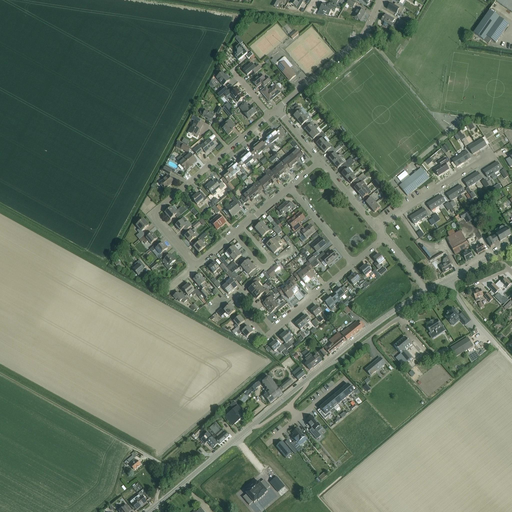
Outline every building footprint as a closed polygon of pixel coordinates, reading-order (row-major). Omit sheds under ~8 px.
[(298,10),(303,2),(300,0),(292,0),(290,4),(293,6),(293,7),(298,10)] [(353,8),(356,2),(351,0),(348,0),(346,4),(344,7),(347,9),(349,6),(347,5),(347,4),(353,8)] [(511,0),(497,0),(496,1),(511,12),(511,0)] [(329,7),(323,3),(319,10),(328,15),(331,11),(334,12),(337,8),(331,4),(329,7)] [(397,7),(390,4),(387,9),(396,14),(398,11),(402,14),(405,8),(398,4),(397,7)] [(365,12),(361,10),(358,8),(353,17),(360,21),(362,17),(365,12)] [(496,43),(509,25),(489,11),(473,33),(488,44),(491,40),(496,43)] [(395,20),(385,14),(383,18),(381,21),(384,23),(383,26),(386,27),(387,25),(391,27),(393,24),(392,23),(395,20)] [(291,33),(297,28),(291,22),(286,26),(291,33)] [(407,29),(407,28),(409,25),(404,22),(402,26),(400,28),(405,31),(407,29)] [(292,40),(299,34),(296,31),(290,36),(292,40)] [(238,61),(242,58),(247,54),(240,45),(236,48),(238,51),(237,55),(235,57),(238,61)] [(289,81),(296,76),(293,72),(284,61),(277,67),(286,77),(289,81)] [(255,67),(251,63),(243,71),(247,76),(252,71),(255,74),(261,69),(258,65),(255,67)] [(226,77),(222,73),(216,78),(223,86),(230,80),(227,77),(226,77)] [(265,79),(260,74),(252,81),(257,88),(261,84),(264,87),(271,81),(268,77),(265,79)] [(281,85),(280,84),(278,83),(276,85),(276,84),(268,91),(266,88),(261,92),(269,102),(282,91),(279,89),(281,87),(281,85)] [(219,97),(227,90),(224,87),(216,93),(219,97)] [(232,88),(227,92),(229,95),(230,94),(235,100),(234,100),(236,102),(237,102),(237,103),(240,100),(244,97),(237,88),(234,91),(232,88)] [(249,108),(245,103),(240,108),(243,112),(243,113),(248,119),(257,112),(251,106),(249,108)] [(301,110),(299,107),(294,112),(296,114),(294,116),(298,121),(307,113),(303,108),(301,110)] [(212,121),(215,116),(209,112),(209,111),(207,111),(206,111),(206,110),(205,111),(203,110),(201,110),(200,113),(201,114),(203,116),(212,121)] [(307,113),(298,121),(302,126),(305,122),(307,125),(311,121),(313,120),(307,113)] [(233,129),(236,127),(230,120),(224,125),(225,127),(222,129),(228,136),(232,132),(232,131),(231,130),(231,131),(230,130),(232,128),(233,129)] [(203,125),(199,123),(194,121),(188,133),(197,138),(200,132),(199,132),(203,125)] [(314,127),(312,125),(313,124),(311,121),(307,125),(309,127),(305,130),(309,135),(312,132),(318,127),(317,125),(314,127)] [(322,132),(318,127),(312,132),(309,135),(313,139),(317,136),(319,139),(324,134),(325,133),(324,131),(322,132)] [(282,137),(277,130),(275,132),(273,130),(269,134),(275,141),(279,138),(280,139),(282,137)] [(266,139),(264,141),(269,147),(272,151),(275,149),(272,145),(271,144),(275,141),(269,134),(265,138),(266,139)] [(321,148),(327,143),(323,139),(326,137),(324,134),(319,139),(320,141),(317,144),(321,148)] [(482,148),(486,146),(484,142),(482,139),(475,143),(479,150),(480,150),(479,149),(482,148)] [(212,150),(215,147),(209,140),(205,143),(201,147),(199,145),(193,150),(198,155),(200,153),(201,155),(202,155),(200,153),(203,150),(206,153),(211,149),(212,150)] [(188,153),(191,148),(183,144),(178,141),(177,143),(181,145),(180,148),(181,148),(181,149),(188,153)] [(260,141),(256,145),(262,152),(266,149),(267,149),(269,147),(264,141),(262,143),(260,141)] [(331,148),(327,143),(321,148),(325,153),(327,151),(329,154),(330,154),(335,149),(333,146),(331,148)] [(479,150),(475,143),(468,147),(473,154),(476,152),(476,151),(479,150)] [(256,158),(259,156),(258,155),(262,152),(256,145),(252,148),(253,150),(251,152),(256,158)] [(336,152),(342,148),(340,145),(335,149),(330,154),(332,156),(329,159),(333,164),(342,156),(341,154),(338,156),(335,153),(336,153),(336,152)] [(292,153),(292,154),(288,158),(294,165),(299,161),(297,159),(300,157),(294,151),(292,153)] [(466,161),(470,158),(466,151),(459,156),(463,163),(464,163),(463,162),(466,160),(466,161)] [(249,154),(247,152),(243,156),(249,163),(253,160),(254,160),(256,158),(251,152),(249,154)] [(187,156),(179,163),(182,166),(185,170),(186,170),(187,171),(192,166),(191,165),(196,161),(193,157),(190,154),(187,156)] [(243,169),(246,167),(245,166),(249,163),(243,156),(239,159),(240,161),(238,163),(243,169)] [(343,164),(341,161),(345,159),(342,156),(333,164),(337,168),(337,169),(340,167),(342,170),(353,161),(350,158),(345,163),(343,164)] [(463,163),(459,156),(452,160),(457,167),(460,165),(460,164),(463,162),(463,163)] [(294,165),(288,158),(284,161),(284,160),(281,162),(287,168),(289,166),(290,168),(294,165)] [(440,165),(434,169),(436,172),(438,176),(442,174),(445,172),(448,170),(445,165),(448,163),(445,159),(445,158),(438,162),(440,165)] [(349,177),(352,174),(348,169),(349,168),(355,163),(353,161),(342,170),(344,172),(342,174),(346,179),(349,177)] [(281,176),(286,172),(285,170),(287,168),(281,162),(279,164),(280,165),(275,168),(281,176)] [(425,162),(422,165),(427,171),(428,171),(430,169),(425,162)] [(494,174),(501,169),(497,162),(490,166),(494,174)] [(236,164),(235,163),(230,166),(236,174),(240,170),(241,171),(243,169),(238,163),(236,164)] [(228,182),(233,178),(232,177),(236,174),(230,166),(226,170),(227,172),(223,176),(228,182)] [(487,178),(494,174),(490,166),(483,171),(487,178)] [(281,176),(275,168),(272,172),(271,171),(270,171),(269,169),(269,170),(268,169),(267,171),(268,173),(274,179),(276,177),(277,179),(281,176)] [(407,196),(418,187),(429,178),(421,168),(399,186),(407,196)] [(504,179),(509,176),(504,169),(500,172),(504,179)] [(475,183),(482,179),(477,172),(470,176),(475,183)] [(269,186),(273,183),(272,181),(274,179),(268,173),(266,175),(267,176),(263,179),(269,186)] [(358,182),(365,176),(363,173),(358,178),(356,179),(352,174),(349,177),(346,179),(350,184),(353,182),(355,185),(358,182)] [(367,178),(370,175),(368,173),(365,176),(358,182),(359,184),(354,189),(358,194),(364,189),(367,186),(363,182),(367,178)] [(165,189),(174,182),(170,178),(168,176),(160,183),(162,185),(165,189)] [(468,188),(475,183),(470,176),(463,181),(468,188)] [(230,186),(223,178),(221,179),(225,183),(228,187),(230,190),(232,189),(230,186)] [(269,186),(263,179),(259,182),(258,182),(255,184),(261,190),(263,188),(265,190),(269,186)] [(222,185),(219,181),(216,184),(215,182),(210,186),(209,184),(206,187),(213,196),(215,193),(215,192),(220,188),(221,189),(224,187),(222,185)] [(256,197),(260,193),(259,192),(261,190),(255,184),(253,186),(254,186),(250,190),(256,197)] [(458,197),(464,192),(460,185),(453,190),(458,197)] [(363,199),(366,196),(368,194),(364,189),(358,194),(363,199)] [(256,197),(250,190),(246,193),(245,192),(243,195),(241,197),(245,203),(250,199),(252,201),(256,197)] [(451,201),(458,197),(453,190),(446,194),(451,201)] [(198,194),(192,199),(195,203),(196,204),(197,205),(200,202),(202,200),(204,201),(207,199),(204,196),(201,192),(198,194)] [(438,207),(445,202),(441,195),(434,200),(438,207)] [(235,202),(223,211),(227,215),(229,213),(232,217),(238,212),(241,210),(237,205),(239,203),(236,199),(234,196),(231,199),(235,202)] [(375,203),(371,198),(366,203),(370,208),(375,203)] [(431,211),(438,207),(434,200),(427,204),(431,211)] [(288,204),(287,202),(277,209),(280,212),(278,214),(278,215),(280,217),(281,217),(282,215),(283,216),(292,208),(293,210),(296,208),(291,202),(288,204)] [(380,208),(376,204),(375,203),(370,208),(374,212),(374,213),(380,208)] [(448,211),(452,209),(449,204),(449,203),(444,205),(448,211)] [(171,208),(165,213),(170,220),(175,215),(177,218),(181,215),(182,214),(184,212),(181,208),(179,210),(178,211),(174,206),(172,208),(171,208)] [(217,214),(220,212),(215,206),(212,208),(217,214)] [(421,220),(428,216),(423,209),(416,213),(421,220)] [(295,232),(298,230),(302,227),(299,223),(304,218),(299,212),(288,222),(293,228),(293,229),(295,232)] [(414,224),(418,222),(421,220),(416,213),(410,217),(414,224)] [(440,220),(436,214),(432,216),(436,223),(440,220)] [(222,225),(225,222),(222,219),(219,215),(210,222),(211,223),(209,225),(212,228),(214,226),(217,230),(220,227),(220,226),(221,225),(222,225)] [(179,223),(176,226),(180,231),(184,228),(186,230),(184,232),(188,229),(191,226),(187,221),(183,217),(180,220),(181,221),(179,223)] [(438,227),(436,223),(433,218),(429,221),(432,226),(434,224),(437,228),(438,227)] [(139,240),(145,235),(142,231),(148,226),(143,220),(139,223),(136,226),(139,229),(137,231),(139,234),(136,236),(139,240)] [(275,232),(280,228),(277,225),(273,220),(272,222),(276,227),(273,229),(275,232)] [(194,229),(201,224),(198,221),(192,226),(194,229)] [(258,233),(266,227),(262,222),(255,228),(257,231),(258,233)] [(299,230),(297,232),(300,235),(301,237),(299,238),(302,243),(306,239),(312,235),(316,232),(311,227),(310,225),(305,230),(303,227),(299,230)] [(507,228),(506,226),(504,228),(504,227),(502,227),(500,228),(499,230),(501,232),(486,240),(490,247),(495,245),(493,243),(499,240),(500,242),(511,235),(507,228)] [(263,237),(266,234),(269,232),(266,227),(258,233),(260,235),(260,234),(263,237)] [(190,242),(193,239),(196,237),(193,234),(195,232),(193,230),(185,237),(190,242)] [(455,254),(469,246),(461,231),(446,239),(455,254)] [(199,253),(205,247),(203,244),(205,242),(203,240),(207,236),(205,233),(199,238),(201,241),(198,244),(194,247),(199,253)] [(157,239),(152,234),(148,237),(146,234),(145,235),(139,240),(141,243),(143,241),(145,244),(148,241),(151,244),(153,243),(157,239)] [(470,245),(477,240),(475,235),(467,240),(470,245)] [(270,250),(277,244),(281,241),(277,236),(270,242),(266,245),(269,248),(268,248),(270,250)] [(316,252),(322,247),(326,244),(321,238),(311,246),(316,252)] [(158,247),(156,249),(160,255),(158,256),(160,259),(162,257),(167,253),(165,251),(168,249),(163,243),(159,247),(158,247)] [(274,254),(278,251),(281,248),(277,244),(270,250),(271,251),(272,251),(274,254)] [(485,250),(483,246),(482,244),(479,246),(478,245),(474,248),(478,254),(485,250)] [(236,249),(233,246),(227,252),(230,257),(238,251),(236,249)] [(468,252),(467,250),(464,251),(465,253),(462,255),(466,261),(473,257),(470,251),(468,252)] [(234,261),(241,256),(239,253),(239,252),(238,251),(230,257),(231,257),(228,259),(231,261),(233,260),(234,261)] [(323,252),(309,264),(313,268),(314,267),(314,268),(319,264),(316,261),(318,259),(321,263),(324,261),(327,265),(337,257),(331,251),(326,255),(323,252)] [(379,254),(373,259),(376,262),(374,264),(379,270),(381,268),(379,265),(384,261),(379,254)] [(170,255),(163,261),(166,264),(165,265),(169,270),(172,267),(170,265),(175,261),(170,255)] [(310,263),(315,259),(312,255),(306,260),(310,263)] [(444,273),(452,269),(449,264),(452,263),(450,258),(448,256),(446,257),(446,258),(444,260),(443,262),(444,264),(440,266),(444,273)] [(133,270),(137,274),(138,276),(144,271),(143,269),(145,267),(139,260),(135,265),(136,267),(133,270)] [(250,263),(248,260),(239,268),(241,270),(243,268),(245,271),(252,265),(251,263),(250,263)] [(229,271),(236,265),(233,262),(231,264),(227,268),(229,271)] [(152,271),(159,266),(156,263),(150,268),(152,271)] [(222,272),(217,266),(214,263),(208,267),(214,274),(217,271),(219,274),(222,272)] [(310,280),(315,276),(310,271),(313,269),(309,265),(308,263),(305,265),(307,268),(303,272),(307,277),(310,280)] [(223,276),(226,274),(226,273),(229,271),(227,268),(223,264),(220,266),(225,272),(222,274),(223,276)] [(236,270),(239,268),(236,265),(229,271),(232,274),(236,270)] [(251,278),(254,275),(252,273),(256,270),(253,267),(253,266),(252,265),(245,271),(251,278)] [(275,274),(280,270),(276,265),(272,269),(275,274)] [(372,273),(371,271),(366,265),(360,270),(365,276),(369,273),(371,277),(374,275),(377,279),(380,276),(375,270),(372,273)] [(275,274),(272,269),(267,273),(271,278),(275,274)] [(310,280),(307,277),(303,272),(300,269),(296,272),(297,273),(293,276),(298,281),(301,279),(305,284),(310,280)] [(360,278),(356,273),(355,274),(348,279),(354,286),(357,283),(360,286),(363,284),(365,287),(366,288),(369,286),(366,282),(360,275),(361,277),(360,278)] [(202,290),(205,288),(202,285),(205,282),(199,275),(194,280),(202,290)] [(253,295),(261,287),(257,283),(260,281),(258,278),(252,283),(254,285),(249,290),(253,295)] [(293,295),(298,291),(294,286),(296,284),(291,278),(289,280),(291,283),(286,287),(293,295)] [(511,284),(505,278),(501,283),(500,281),(495,285),(493,284),(489,288),(495,294),(504,285),(507,288),(511,284)] [(233,291),(235,290),(234,289),(237,287),(231,280),(227,284),(233,291)] [(193,296),(196,294),(199,298),(202,295),(200,293),(196,288),(194,290),(192,288),(188,284),(183,289),(188,296),(191,293),(193,296)] [(231,292),(233,291),(227,284),(222,288),(225,291),(228,294),(231,292)] [(263,290),(261,287),(253,295),(256,299),(262,295),(264,297),(270,292),(268,290),(267,290),(265,288),(263,290)] [(293,295),(286,287),(282,291),(280,288),(277,290),(279,292),(282,296),(284,294),(289,299),(293,295)] [(339,303),(341,301),(340,299),(345,295),(339,287),(333,292),(335,294),(333,296),(339,303)] [(476,302),(479,300),(478,298),(483,296),(481,289),(472,293),(476,301),(476,302)] [(205,300),(209,297),(203,290),(200,293),(202,295),(204,297),(205,300)] [(267,309),(276,301),(273,299),(275,297),(274,295),(275,295),(272,292),(270,294),(266,297),(268,299),(263,304),(267,309)] [(188,300),(182,293),(179,295),(178,293),(173,297),(176,300),(177,299),(180,302),(181,300),(184,303),(188,300)] [(489,302),(493,299),(488,294),(484,296),(489,302)] [(339,303),(333,296),(330,298),(329,296),(323,300),(329,308),(332,305),(334,307),(339,303)] [(505,310),(511,303),(509,300),(505,304),(502,307),(505,310)] [(278,304),(276,301),(267,309),(271,313),(276,309),(278,311),(286,304),(284,302),(281,305),(279,302),(278,304)] [(219,311),(217,312),(221,317),(226,313),(229,316),(231,314),(235,311),(230,305),(224,310),(222,308),(219,311)] [(319,315),(321,312),(322,312),(317,306),(311,311),(321,323),(324,320),(319,315)] [(347,307),(343,310),(347,315),(351,311),(347,307)] [(459,318),(465,325),(469,321),(461,312),(459,314),(455,309),(454,311),(452,309),(448,312),(449,313),(445,316),(449,322),(450,323),(451,322),(454,319),(455,321),(459,318)] [(325,311),(322,314),(327,319),(327,318),(329,320),(331,318),(325,311)] [(307,328),(310,326),(307,324),(310,321),(305,315),(305,316),(300,320),(307,328)] [(234,334),(237,332),(239,330),(237,327),(244,322),(240,316),(236,320),(234,321),(236,324),(234,326),(236,328),(232,332),(234,334)] [(429,324),(426,326),(431,334),(435,331),(437,335),(441,332),(442,333),(445,330),(440,322),(439,323),(437,319),(433,322),(432,321),(429,323),(429,324)] [(307,328),(300,320),(296,324),(295,324),(300,330),(303,327),(305,330),(307,328)] [(357,321),(354,324),(348,328),(341,334),(347,341),(365,327),(361,322),(359,324),(357,321)] [(253,332),(248,327),(244,331),(241,328),(239,330),(237,332),(239,335),(242,332),(243,334),(246,338),(253,332)] [(287,350),(292,346),(288,342),(292,338),(286,332),(280,337),(285,344),(283,346),(285,349),(287,350)] [(331,343),(325,348),(326,350),(330,354),(345,342),(342,338),(340,335),(338,333),(335,336),(329,341),(331,343)] [(407,362),(412,358),(406,350),(412,346),(405,337),(394,346),(407,362)] [(456,357),(473,346),(467,338),(450,348),(456,357)] [(280,347),(275,341),(270,346),(274,352),(277,349),(281,353),(285,349),(283,346),(282,345),(280,347)] [(306,349),(302,353),(304,355),(303,355),(306,359),(305,360),(306,362),(304,364),(306,366),(310,370),(313,367),(313,368),(322,361),(318,357),(316,355),(313,357),(309,353),(308,351),(307,350),(306,349)] [(323,358),(327,355),(322,349),(318,352),(323,358)] [(370,376),(385,364),(383,361),(380,358),(371,365),(371,366),(369,367),(365,370),(370,376)] [(298,381),(305,375),(302,371),(303,370),(300,367),(294,372),(295,373),(293,375),(295,377),(298,381)] [(270,404),(276,399),(276,398),(282,394),(269,377),(263,382),(270,391),(264,396),(270,404)] [(290,379),(281,386),(283,389),(292,382),(290,379)] [(348,384),(344,388),(350,395),(354,392),(348,384)] [(344,388),(340,391),(346,398),(350,395),(344,388)] [(340,391),(336,394),(342,402),(346,398),(340,391)] [(336,394),(332,398),(338,405),(342,402),(336,394)] [(332,398),(328,401),(334,409),(335,411),(340,407),(338,405),(332,398)] [(328,401),(324,404),(330,412),(334,409),(328,401)] [(238,407),(234,402),(232,404),(230,406),(233,410),(225,417),(231,424),(233,422),(234,424),(245,415),(238,406),(238,407)] [(324,404),(320,408),(327,417),(332,414),(330,412),(324,404)] [(308,420),(307,421),(309,424),(309,425),(311,428),(312,428),(309,431),(317,440),(321,436),(318,432),(316,429),(320,426),(312,417),(311,418),(310,417),(307,420),(308,420)] [(222,430),(216,423),(207,430),(220,445),(229,437),(223,430),(222,430)] [(294,435),(292,437),(295,441),(292,443),(296,448),(299,445),(306,439),(305,437),(298,429),(292,433),(294,435)] [(218,444),(207,433),(203,438),(200,440),(205,445),(207,442),(213,449),(218,444)] [(296,451),(288,440),(285,442),(294,453),(296,451)] [(282,442),(276,447),(285,458),(291,453),(282,442)] [(129,463),(133,459),(136,456),(133,453),(131,454),(132,456),(127,460),(129,463)] [(132,464),(130,466),(131,467),(134,471),(141,465),(137,460),(136,461),(134,460),(131,463),(132,464)] [(276,477),(270,482),(278,492),(284,486),(276,477)] [(247,495),(243,498),(249,506),(253,503),(254,504),(256,502),(257,503),(266,495),(265,494),(267,493),(266,491),(270,488),(270,487),(269,486),(264,481),(261,484),(259,483),(257,485),(257,484),(247,491),(248,492),(246,494),(247,495)] [(140,498),(139,496),(130,502),(137,510),(141,507),(141,508),(147,503),(142,496),(140,498)]
